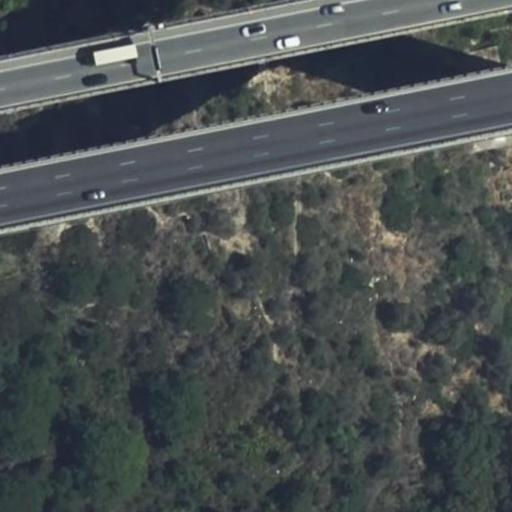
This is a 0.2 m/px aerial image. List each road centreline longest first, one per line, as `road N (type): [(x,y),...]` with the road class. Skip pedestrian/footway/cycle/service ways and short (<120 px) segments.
road 1 (motorway): [(0,195),(511,92)]
road 2 (motorway): [(438,0),(0,89)]
